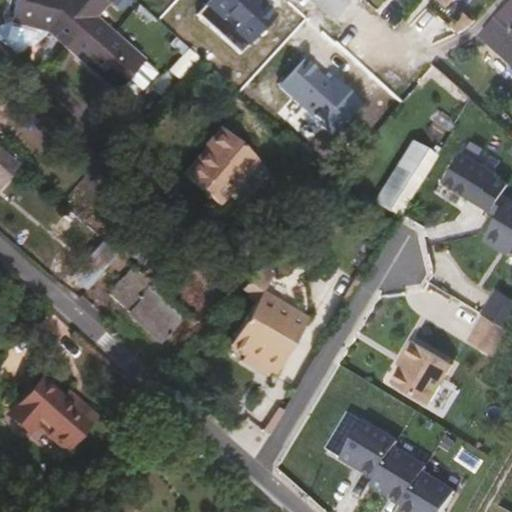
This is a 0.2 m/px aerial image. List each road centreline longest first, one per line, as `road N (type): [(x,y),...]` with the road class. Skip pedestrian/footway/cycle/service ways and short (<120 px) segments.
road 1 (residential): [(0,251),(297,511)]
road 2 (unknown): [(407,241),(247,468)]
